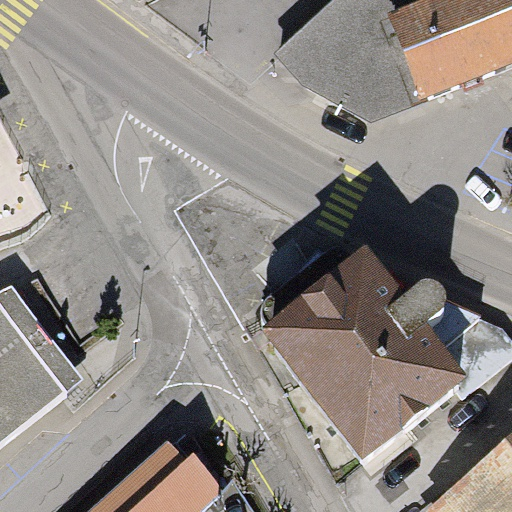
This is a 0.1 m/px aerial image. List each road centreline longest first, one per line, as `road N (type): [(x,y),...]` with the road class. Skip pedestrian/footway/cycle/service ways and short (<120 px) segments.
road 1 (secondary): [(145,78),(344,199),(511,276)]
road 2 (residential): [(209,338),(115,171),(119,125),(145,78)]
road 3 (residential): [(32,511),(209,338)]
road 4 (unknown): [(345,511),(511,343)]
road 5 (residential): [(317,511),(209,338)]
road 6 (unknown): [(122,193),(0,272)]
road 7 (secondary): [(35,0),(145,78)]
